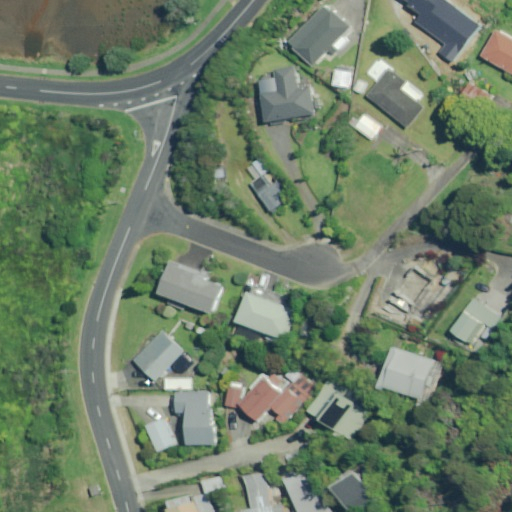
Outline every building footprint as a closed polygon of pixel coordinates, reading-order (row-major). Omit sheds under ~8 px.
[(477,29),(452,10),(457,4),(452,0),(423,0),(422,3),(429,8),(421,19),(461,49),(477,29)] [(356,28),(331,4),(294,43),(318,66),(328,56),(333,61),(352,41),(347,37),(356,28)] [(511,36),(502,30),(487,54),(511,71),(511,36)] [(316,100),(313,87),(302,89),(299,69),(277,73),(280,86),(276,80),(267,87),(272,93),(267,94),(272,122),(318,115),(317,110),(323,109),(322,99),(316,100)] [(410,83),(391,69),(371,95),(414,127),(428,108),(405,90),(410,83)] [(355,72),(337,70),(335,86),(352,88),(355,72)] [(384,127),(367,115),(358,129),(375,140),(384,127)] [(395,165),(373,150),(349,186),(371,201),(395,165)] [(228,178),(226,166),(217,167),(218,179),(228,178)] [(261,194),(273,185),(265,174),(253,183),(261,194)] [(273,185),(261,194),(258,196),(271,215),(286,204),(273,185)] [(209,277),(173,263),(162,293),(216,314),(227,287),(208,279),(209,277)] [(300,311),(252,293),(241,322),(290,340),(300,311)] [(450,336),(465,347),(468,342),(470,343),(485,322),(496,331),(504,319),(476,299),(450,336)] [(182,364),(179,361),(181,359),(184,362),(190,356),(187,353),(188,352),(166,331),(154,343),(150,339),(142,348),(146,352),(137,361),(159,382),(175,366),(178,369),(182,364)] [(490,339),(483,334),(472,349),(480,354),(490,339)] [(192,348),(192,358),(204,358),(204,348),(192,348)] [(438,361),(400,348),(386,387),(433,403),(446,364),(438,361)] [(292,370),(284,379),(277,373),(271,378),(267,374),(254,388),(256,390),(244,403),(246,383),(236,382),(236,389),(226,388),(225,405),(234,405),(234,408),(244,409),(244,407),(261,423),(276,407),(290,421),(320,389),(307,376),(303,380),(292,370)] [(193,390),(193,379),(167,378),(167,390),(193,390)] [(355,390),(351,395),(334,383),(327,393),(324,397),(335,404),(323,420),(353,442),(372,415),(364,409),(370,400),(355,390)] [(218,445),(218,394),(177,393),(177,412),(189,412),(188,445),(218,445)] [(178,445),(167,420),(149,428),(160,452),(178,445)] [(309,458),(285,468),(290,480),(285,482),(296,511),(333,511),(325,491),(322,492),(309,458)] [(275,508),(269,474),(248,477),(254,510),(242,511),(287,511),(286,506),(275,508)] [(356,511),(377,499),(362,474),(340,488),(355,511),(356,511)] [(233,488),(228,475),(204,483),(208,496),(233,488)] [(203,511),(198,495),(176,502),(178,509),(172,510),(172,511),(203,511)]
